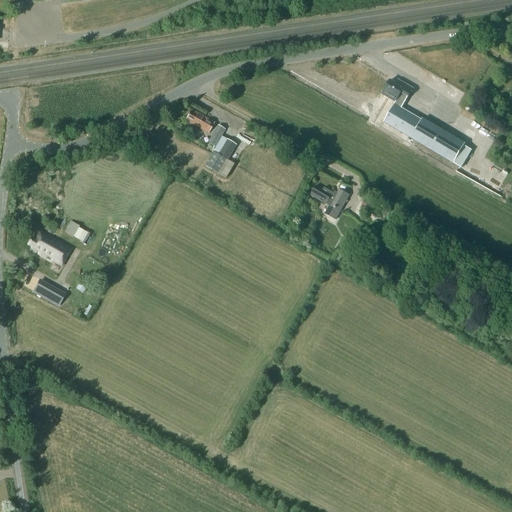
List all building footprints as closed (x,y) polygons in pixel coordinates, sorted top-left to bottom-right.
[(390,80),(382,94),(396,102),(394,105),(401,108),(405,102),(413,89),(402,82),(400,86),(390,80)] [(417,118),(401,108),(394,105),(384,123),(406,136),(417,118)] [(214,122),(194,111),(193,113),(190,112),(185,121),(207,133),(214,122)] [(406,136),(411,139),(444,158),(452,163),(461,168),(472,150),(463,145),(455,140),(454,140),(447,136),(422,121),(417,118),(406,136)] [(225,130),(218,125),(207,142),(214,146),(225,130)] [(483,127),(477,140),(489,146),(496,133),(483,127)] [(222,137),(204,165),(225,178),(233,165),(226,161),(236,145),(222,137)] [(335,220),(349,196),(339,190),(336,195),(324,188),(323,190),(316,186),(311,195),(326,204),(327,202),(331,204),(325,214),(335,220)] [(73,237),(79,227),(70,222),(64,232),(73,237)] [(32,247),(30,249),(53,263),(54,261),(58,263),(66,248),(63,246),(40,233),(36,240),(31,237),(27,244),(32,247)] [(350,249),(344,259),(351,263),(348,268),(353,271),(356,266),(354,265),(360,255),(350,249)] [(52,287),(39,280),(32,292),(45,299),(52,287)]
